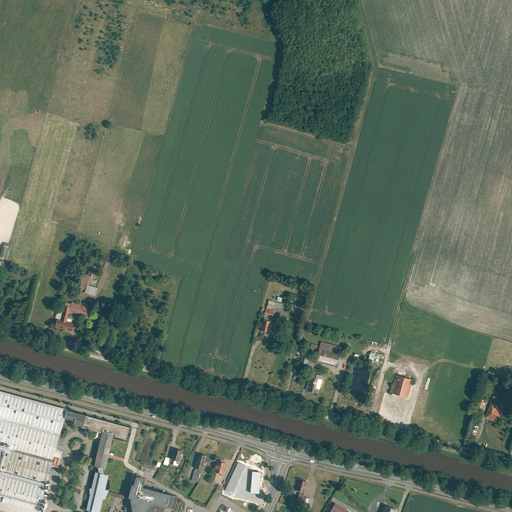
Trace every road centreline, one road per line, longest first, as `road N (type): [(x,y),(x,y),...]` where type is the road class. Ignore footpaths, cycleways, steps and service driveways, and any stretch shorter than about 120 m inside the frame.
road 1 (unclassified): [(0,330),(511,464)]
road 2 (track): [(283,404),(375,68),(358,0)]
road 3 (primary): [(0,373),(282,449)]
road 4 (primary): [(282,449),(511,508)]
road 5 (track): [(368,427),(405,280)]
